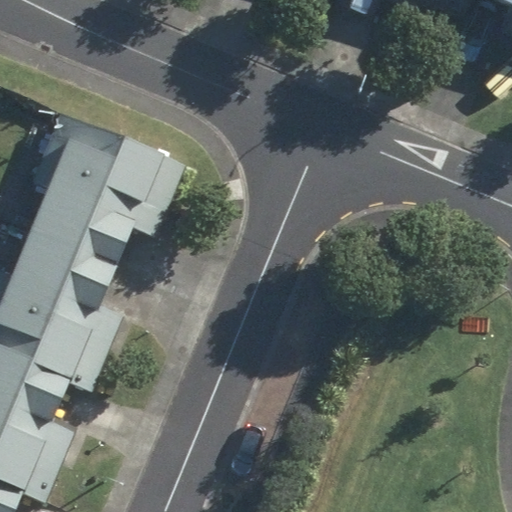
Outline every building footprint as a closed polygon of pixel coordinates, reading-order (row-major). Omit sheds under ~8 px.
[(511,0),(419,0),(462,17),(469,0),(486,0),(507,9),(497,34),(511,39),(511,0)] [(0,276),(0,278),(97,318),(130,239),(158,251),(186,181),(60,130),(0,276)] [(0,360),(66,388),(96,400),(125,330),(97,318),(0,278),(0,360)] [(0,477),(31,490),(56,500),(83,434),(52,421),(66,388),(0,360),(0,477)] [(0,511),(21,511),(31,490),(0,477),(0,511)]
